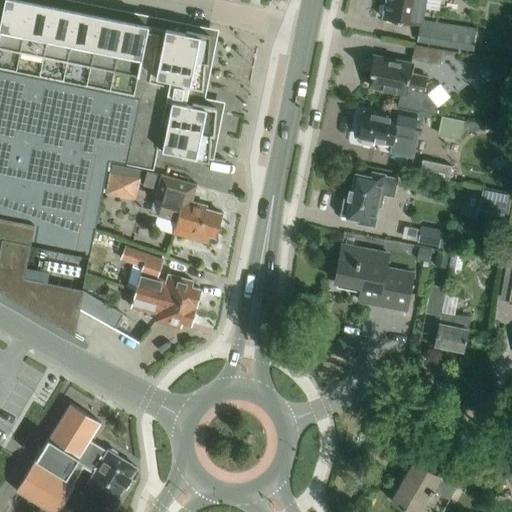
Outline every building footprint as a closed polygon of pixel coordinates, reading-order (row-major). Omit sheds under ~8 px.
[(0,0),(0,289),(74,332),(78,312),(79,308),(115,328),(123,314),(82,291),(96,226),(103,193),(110,159),(154,169),(158,148),(205,158),(214,109),(186,103),(190,84),(198,85),(200,76),(208,38),(208,37),(27,0),(0,0)] [(425,7),(426,0),(386,0),(383,19),(421,26),(418,42),(473,52),(476,31),(422,21),(425,7)] [(443,50),(415,44),(412,59),(440,65),(443,50)] [(428,95),(424,94),(427,77),(410,74),(412,64),(400,62),(400,63),(372,58),(369,74),(373,75),(371,88),(400,94),(398,106),(436,113),(438,106),(428,95)] [(363,112),(358,138),(361,139),(361,143),(370,145),(373,141),(391,145),(390,153),(413,157),(418,131),(414,130),(417,113),(398,110),(396,119),(363,112)] [(456,142),(460,122),(431,115),(426,135),(456,142)] [(423,159),(420,174),(461,183),(463,171),(452,169),(453,165),(423,159)] [(112,172),(107,193),(135,199),(140,178),(112,172)] [(148,173),(144,187),(154,190),(158,176),(148,173)] [(394,196),(394,193),(397,178),(371,173),(371,176),(355,174),(352,190),(349,189),(347,199),(344,198),(341,216),(359,219),(358,222),(374,225),(378,206),(381,207),(383,194),(394,196)] [(192,202),(195,193),(197,186),(162,176),(155,199),(163,201),(159,217),(178,223),(174,235),(208,245),(210,236),(215,238),(222,214),(206,210),(207,207),(192,202)] [(421,226),(418,242),(439,246),(442,230),(421,226)] [(137,291),(196,307),(201,290),(192,287),(193,282),(169,276),(167,282),(157,279),(164,259),(126,246),(122,259),(134,264),(127,287),(137,290),(137,291)] [(407,310),(413,274),(386,269),(389,255),(342,246),(335,282),(361,287),(359,301),(407,310)] [(431,249),(421,247),(419,258),(429,260),(431,249)] [(499,302),(511,304),(511,247),(510,247),(499,302)] [(437,251),(435,265),(446,267),(448,253),(437,251)] [(89,275),(84,288),(97,293),(102,280),(89,275)] [(468,331),(467,330),(469,318),(454,315),(458,297),(445,295),(446,289),(431,286),(425,313),(440,316),(434,346),(464,352),(468,331)] [(196,307),(137,291),(132,307),(158,314),(156,321),(181,327),(182,322),(191,324),(196,307)] [(66,409),(13,495),(42,511),(54,511),(80,470),(91,476),(87,481),(117,499),(137,467),(118,455),(117,451),(113,448),(108,450),(107,449),(104,455),(86,443),(96,427),(66,409)] [(443,466),(437,476),(413,462),(391,500),(409,511),(417,511),(429,493),(430,494),(433,490),(449,500),(468,466),(455,459),(449,470),(443,466)]
